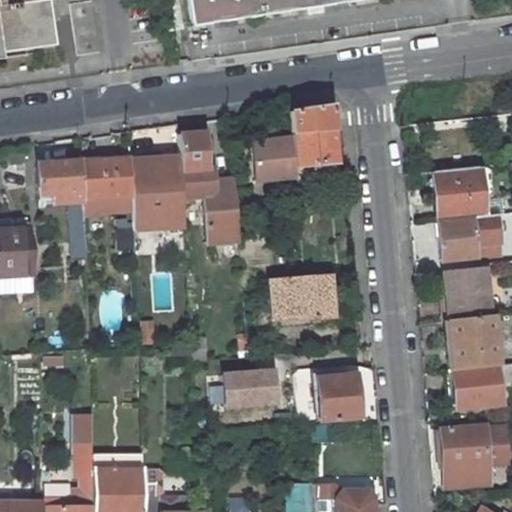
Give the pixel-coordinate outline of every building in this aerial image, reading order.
[(47,1),(35,3),(34,0),(0,0),(0,51),(53,44),(47,1)] [(176,0),(161,0),(166,31),(181,29),(176,0)] [(187,0),(192,27),(368,0),(187,0)] [(435,94),(422,95),(424,122),(438,120),(435,94)] [(330,106),(287,113),(289,133),(290,133),(295,184),(303,183),(302,171),(334,168),(334,162),(335,162),(335,161),(338,160),(337,149),(334,149),(330,106)] [(203,135),(176,137),(178,159),(180,199),(201,197),(206,245),(238,242),(232,181),(212,183),(211,171),(205,171),(203,135)] [(249,142),(253,181),(293,177),(289,138),(249,142)] [(79,162),(81,199),(131,197),(128,162),(128,159),(79,162)] [(178,159),(128,162),(131,197),(132,227),(182,224),(180,199),(178,159)] [(79,162),(36,165),(38,195),(52,194),(60,194),(61,204),(67,203),(73,203),(82,202),(81,199),(79,162)] [(476,167),(431,172),(436,221),(480,216),(476,167)] [(60,194),(52,194),(52,205),(61,204),(60,194)] [(73,203),(74,211),(82,210),(82,202),(73,203)] [(68,211),(70,243),(73,243),(84,242),(82,210),(74,211),(68,211)] [(436,221),(440,261),(474,257),(474,255),(473,246),(498,243),(495,214),(480,216),(436,221)] [(0,274),(29,273),(30,273),(27,228),(0,230),(0,274)] [(122,253),(137,252),(136,232),(121,233),(122,253)] [(84,242),(73,243),(74,258),(85,257),(84,242)] [(498,243),(473,246),(474,255),(499,252),(498,243)] [(483,266),(442,271),(444,288),(447,321),(488,316),(483,266)] [(0,290),(29,288),(29,273),(0,274),(0,290)] [(310,320),(333,318),(330,274),(266,279),(270,321),(310,318),(310,320)] [(444,288),(437,289),(441,321),(447,321),(444,288)] [(7,300),(0,300),(0,316),(8,316),(7,300)] [(488,316),(447,321),(449,340),(445,341),(446,355),(450,354),(452,370),(495,365),(495,364),(496,364),(496,361),(495,350),(494,348),(493,337),(492,316),(488,316)] [(190,341),(190,343),(191,361),(205,360),(204,341),(190,341)] [(172,345),(172,361),(190,360),(189,344),(172,345)] [(335,364),(333,349),(285,354),(286,369),(335,364)] [(502,349),(495,350),(496,361),(503,361),(502,349)] [(42,357),(42,366),(59,366),(59,357),(42,357)] [(452,370),(451,370),(455,410),(500,404),(495,365),(452,370)] [(273,371),(216,374),(218,412),(275,409),(273,371)] [(354,375),(314,378),(318,421),(357,418),(354,375)] [(504,425),(483,427),(485,447),(505,445),(504,425)] [(483,427),(439,430),(444,488),(488,485),(486,466),(507,465),(505,445),(485,447),(483,427)] [(91,454),(91,470),(140,470),(140,454),(91,454)] [(91,470),(90,470),(90,489),(90,511),(141,511),(141,497),(141,470),(140,470),(91,470)] [(312,511),(311,486),(284,486),(285,511),(312,511)] [(40,511),(90,511),(90,489),(69,489),(69,500),(40,500),(40,503),(40,511)] [(370,511),(371,499),(365,491),(340,492),(335,500),(334,511),(370,511)] [(184,496),(141,497),(141,511),(201,511),(202,506),(184,506),(184,496)] [(245,511),(245,499),(227,499),(226,511),(245,511)] [(40,511),(40,503),(0,502),(0,511),(40,511)]
